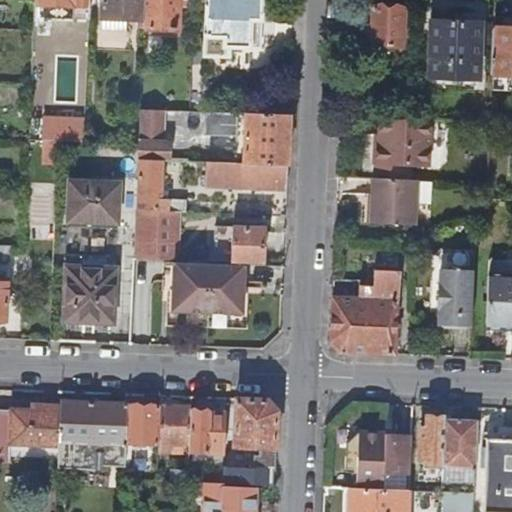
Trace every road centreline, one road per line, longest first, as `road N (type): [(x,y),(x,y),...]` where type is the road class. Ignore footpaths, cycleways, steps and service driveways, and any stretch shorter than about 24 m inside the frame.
road 1 (residential): [(320,0),(304,375)]
road 2 (residential): [(0,362),(304,375)]
road 3 (residential): [(304,375),(511,384)]
road 4 (residential): [(304,375),(298,511)]
